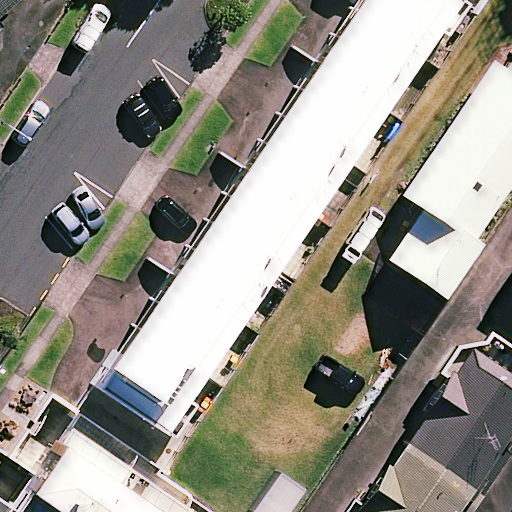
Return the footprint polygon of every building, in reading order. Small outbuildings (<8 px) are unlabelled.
[(0,0),(0,20),(15,0),(0,0)] [(413,50),(438,67),(451,48),(426,31),(435,17),(456,32),(472,8),(459,0),(339,0),(85,375),(157,425),(234,312),(257,328),(354,186),(331,171),(340,156),(364,172),(390,134),(367,118),(377,104),(399,118),(425,80),(403,65),(413,50)] [(511,171),(511,72),(491,58),(399,192),(420,206),(386,256),(440,293),(476,242),(467,236),(511,171)] [(453,511),(511,432),(511,385),(454,343),(416,395),(422,399),(338,511),(453,511)] [(125,447),(48,394),(7,454),(31,471),(8,504),(19,511),(206,511),(121,453),(125,447)]
